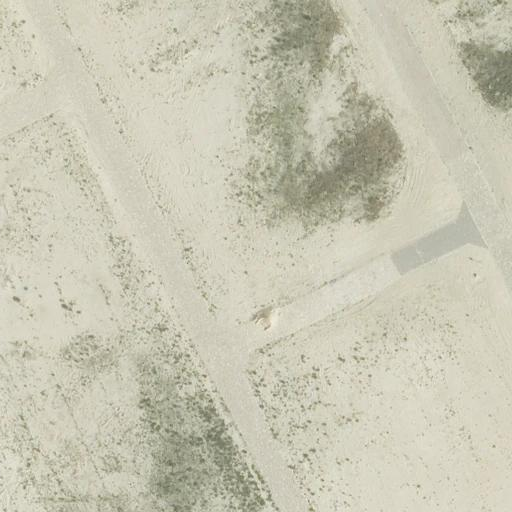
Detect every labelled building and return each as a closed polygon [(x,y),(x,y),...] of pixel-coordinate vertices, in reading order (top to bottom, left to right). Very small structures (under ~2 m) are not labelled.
[(147,0),(97,0),(94,2),(104,22),(148,0),(147,0)] [(148,0),(104,22),(115,43),(158,21),(148,0)] [(0,58),(0,93),(14,86),(0,58)] [(148,65),(112,83),(122,101),(157,83),(148,65)] [(157,83),(122,101),(130,118),(166,100),(157,83)] [(166,100),(130,118),(139,135),(174,117),(166,100)] [(174,117),(139,135),(148,152),(183,134),(174,117)] [(183,134),(148,152),(157,170),(192,152),(183,134)] [(44,146),(2,167),(49,262),(48,263),(46,263),(45,264),(42,267),(41,270),(40,271),(39,276),(39,279),(39,280),(39,282),(26,285),(28,294),(41,291),(44,303),(53,301),(51,289),(54,288),(63,306),(112,281),(44,146)] [(249,153),(210,173),(219,191),(259,171),(249,153)] [(259,171),(219,191),(229,209),(268,189),(259,171)] [(268,189),(229,209),(238,227),(277,208),(268,189)] [(277,208),(238,227),(247,246),(286,226),(277,208)] [(300,240),(282,249),(300,283),(317,275),(300,240)] [(282,249),(265,258),(283,292),(300,283),(282,249)] [(265,258),(248,267),(265,301),(283,292),(265,258)] [(248,267),(231,275),(248,309),(265,301),(248,267)] [(364,323),(269,370),(289,411),(387,362),(384,355),(469,313),(449,273),(362,317),(364,323)] [(231,275),(214,284),(231,318),(248,309),(231,275)] [(121,304),(82,324),(91,342),(131,322),(121,304)] [(131,322),(91,342),(100,360),(139,340),(131,322)] [(0,449),(47,425),(0,332),(0,449)] [(139,340),(100,360),(109,377),(148,357),(139,340)] [(477,341),(433,363),(447,389),(436,394),(469,459),(470,461),(472,462),(473,463),(474,464),(476,465),(478,466),(480,466),(482,466),(484,466),(486,466),(491,463),(511,503),(511,411),(503,393),(504,392),(491,366),(489,366),(477,341)] [(148,357),(109,377),(116,391),(155,371),(148,357)] [(116,391),(0,449),(0,511),(179,511),(219,492),(157,370),(155,371),(116,391)] [(409,511),(368,429),(306,460),(332,511),(409,511)]
